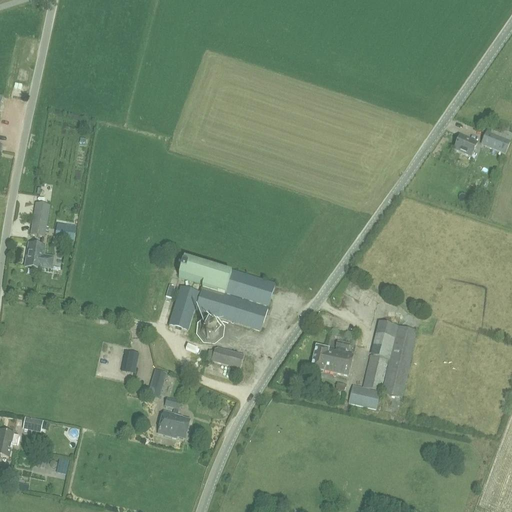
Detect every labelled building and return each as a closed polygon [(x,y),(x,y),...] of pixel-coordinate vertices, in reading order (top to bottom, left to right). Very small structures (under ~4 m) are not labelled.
[(12,76),(11,82),(23,84),(24,78),(12,76)] [(511,134),(489,125),(480,146),(505,156),(511,139),(511,134)] [(477,144),(459,136),(453,151),(471,158),(477,144)] [(30,236),(45,238),(50,206),(35,204),(30,236)] [(48,225),(48,239),(64,239),(63,224),(48,225)] [(67,226),(64,239),(73,241),(76,227),(67,226)] [(53,258),(43,256),(45,247),(29,245),(25,267),(41,270),(41,269),(51,270),(53,258)] [(263,262),(262,264),(260,272),(278,278),(280,269),(292,273),(296,260),(299,261),(302,252),(289,247),(286,255),(271,251),(267,264),(263,262)] [(225,297),(218,319),(260,333),(275,285),(232,271),(230,275),(231,275),(225,297)] [(200,294),(180,288),(168,326),(188,333),(195,312),(200,294)] [(202,290),(200,294),(195,312),(218,319),(225,297),(202,290)] [(223,329),(217,320),(206,319),(198,326),(197,336),(204,344),(214,345),(222,339),(223,329)] [(363,388),(381,393),(388,361),(389,361),(381,394),(402,399),(418,332),(378,322),(370,356),(363,388)] [(335,349),(335,352),(328,350),(316,347),(310,369),(324,372),(348,377),(353,356),(344,354),(344,351),(348,352),(350,344),(337,341),(335,349)] [(212,347),(210,361),(241,366),(243,353),(212,347)] [(135,375),(139,354),(129,352),(125,373),(135,375)] [(159,400),(167,375),(155,370),(147,396),(159,400)] [(346,386),(337,383),(335,390),(345,392),(346,386)] [(376,412),(380,393),(352,387),(348,406),(376,412)] [(182,403),(167,399),(165,407),(174,410),(179,411),(182,403)] [(164,413),(158,435),(176,439),(176,438),(185,440),(190,421),(182,419),(182,418),(178,417),(179,411),(174,410),(173,415),(164,413)] [(40,433),(43,422),(25,418),(22,430),(40,433)] [(0,474),(6,476),(7,467),(0,465),(0,459),(0,458),(9,459),(11,449),(10,449),(11,445),(17,446),(19,437),(14,435),(0,432),(0,474)]
